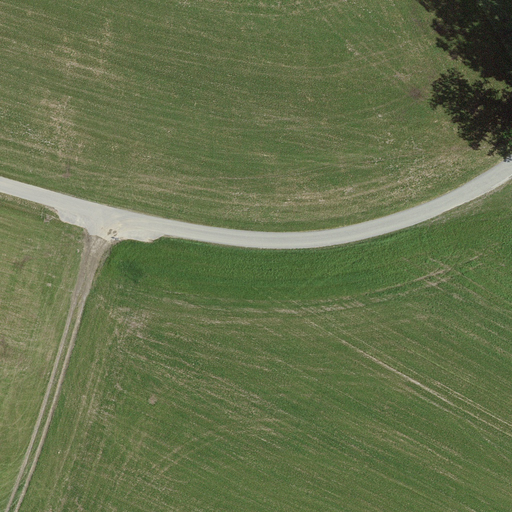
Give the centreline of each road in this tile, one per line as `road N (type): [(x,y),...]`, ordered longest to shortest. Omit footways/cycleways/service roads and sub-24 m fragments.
road 1 (unclassified): [(0,184),(167,228),(300,239),(408,217),(511,164)]
road 2 (track): [(105,213),(11,511)]
